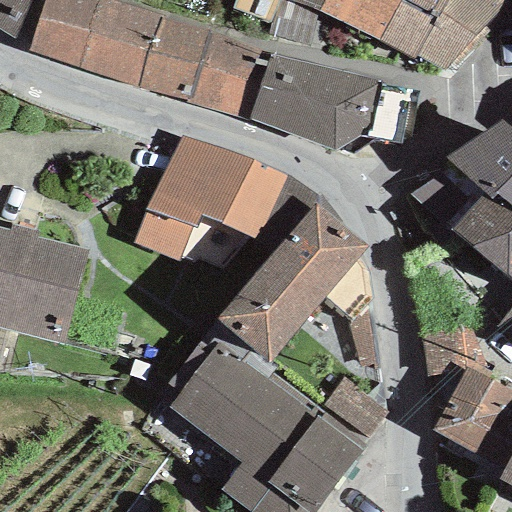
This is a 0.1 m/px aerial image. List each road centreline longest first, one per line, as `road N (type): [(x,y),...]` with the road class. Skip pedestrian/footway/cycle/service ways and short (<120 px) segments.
road 1 (unclassified): [(344,198),(261,147),(97,95),(0,53)]
road 2 (unclassified): [(406,511),(386,253),(344,198)]
road 3 (residential): [(344,198),(440,143),(507,48)]
